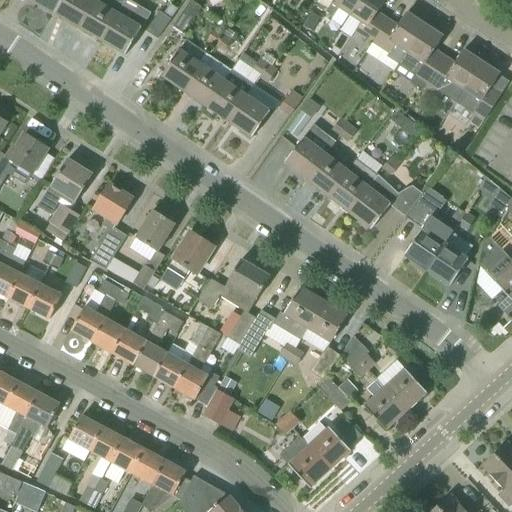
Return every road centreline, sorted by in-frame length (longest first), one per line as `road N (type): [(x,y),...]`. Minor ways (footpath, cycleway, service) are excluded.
road 1 (residential): [(495,385),(435,332),(0,34)]
road 2 (residential): [(284,511),(256,480),(0,333)]
road 3 (tertiary): [(354,511),(495,385)]
